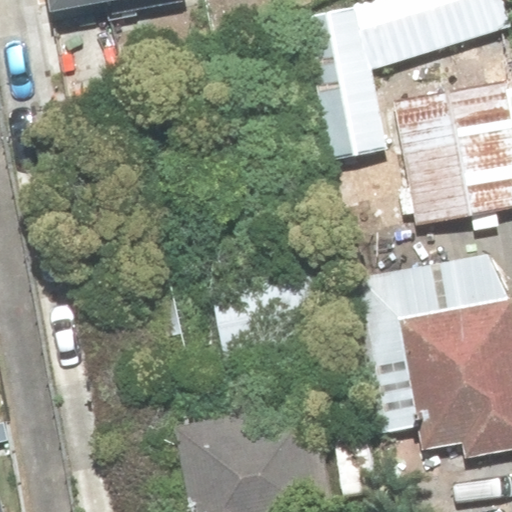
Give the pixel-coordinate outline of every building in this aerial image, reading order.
[(57,0),(61,17),(155,0),(57,0)] [(511,72),(397,85),(412,215),(511,204),(511,72)] [(326,266),(208,290),(224,369),(342,345),(326,266)] [(511,294),(412,304),(430,479),(511,471),(511,294)] [(344,511),(315,386),(186,417),(208,511),(344,511)] [(13,511),(7,490),(0,492),(0,511),(13,511)]
